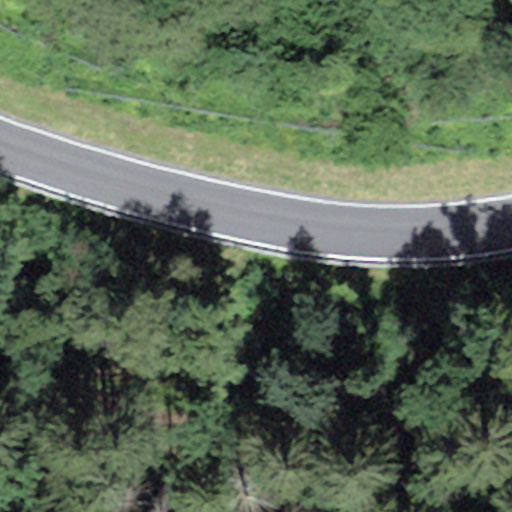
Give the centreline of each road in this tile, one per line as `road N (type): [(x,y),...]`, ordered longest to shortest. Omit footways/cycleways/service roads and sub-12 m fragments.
road 1 (secondary): [(0,144),(132,187),(307,226),(405,235),(511,223)]
road 2 (track): [(0,342),(104,374),(511,358)]
